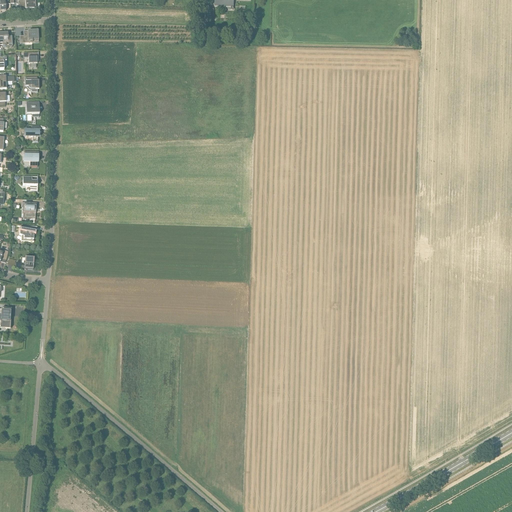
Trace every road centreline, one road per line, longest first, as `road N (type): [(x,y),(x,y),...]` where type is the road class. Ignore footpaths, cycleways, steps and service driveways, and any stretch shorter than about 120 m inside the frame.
road 1 (secondary): [(374,511),(511,434)]
road 2 (unclassified): [(26,511),(40,363)]
